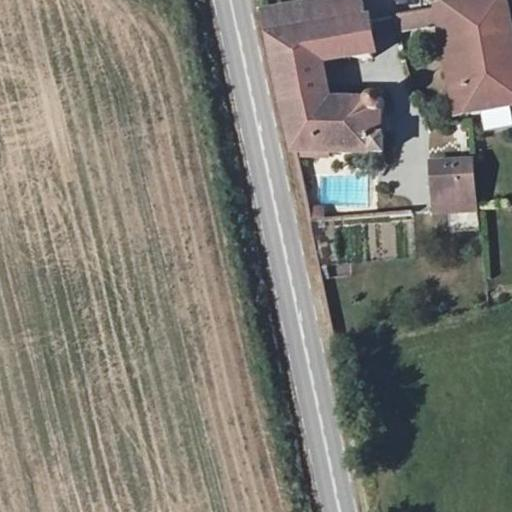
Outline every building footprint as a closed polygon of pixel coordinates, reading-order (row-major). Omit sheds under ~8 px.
[(284,93),(296,149),(383,152),(384,133),(373,133),(374,110),(386,116),(393,116),(398,113),(400,106),(398,99),(394,93),(387,91),(382,94),(375,101),(333,108),(326,64),(373,57),(373,19),(365,20),(360,0),(332,0),(266,10),(271,35),(284,93)] [(492,0),(449,7),(467,114),(511,106),(511,9),(510,0),(492,0)] [(467,114),(449,7),(438,9),(399,15),(401,29),(440,23),(457,115),(467,114)] [(438,212),(480,209),(477,163),(435,166),(438,212)] [(415,254),(414,221),(399,222),(401,254),(415,254)]
